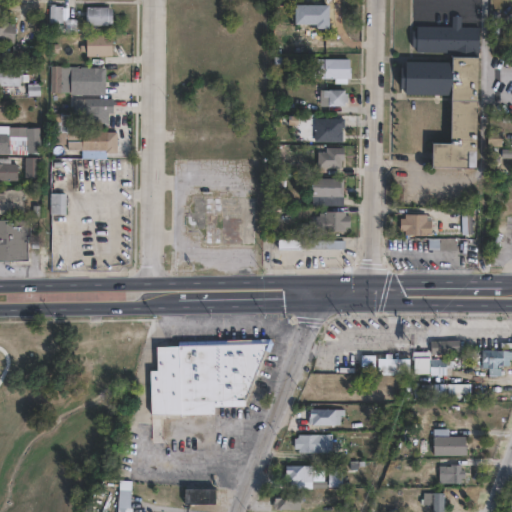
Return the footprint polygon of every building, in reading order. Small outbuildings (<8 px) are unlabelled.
[(282,0),(282,3),(286,3),(286,21),(284,21),(284,31),(273,31),(273,4),(274,4),(274,0),(282,0)] [(61,6),(61,19),(75,19),(75,32),(61,32),(61,23),(48,23),(48,6),(61,6)] [(107,6),(107,8),(111,8),(111,23),(107,23),(107,25),(85,24),(85,6),(107,6)] [(327,9),(326,22),(295,22),(295,9),(327,9)] [(460,14),(460,24),(478,25),(478,55),(475,165),(431,165),(432,141),(450,141),(451,94),(406,93),(406,87),(401,87),(401,65),(407,65),(407,59),(449,60),(449,51),(416,50),(416,47),(416,45),(412,45),(412,29),(416,29),(416,23),(450,24),(451,14),(460,14)] [(0,19),(6,20),(6,26),(13,26),(12,39),(0,38),(0,19)] [(111,55),(86,55),(85,35),(111,35),(111,55)] [(347,59),(347,70),(350,70),(349,78),(311,78),(311,63),(315,63),(315,59),(347,59)] [(104,67),(103,94),(69,94),(69,67),(104,67)] [(0,68),(17,68),(17,72),(20,72),(20,82),(18,82),(18,85),(0,85),(0,68)] [(345,94),(344,103),(343,103),(342,106),(327,106),(327,97),(321,97),(321,90),(342,90),(342,94),(345,94)] [(111,99),(111,113),(107,113),(107,123),(72,122),(72,98),(111,99)] [(0,100),(8,101),(8,119),(0,118),(0,100)] [(341,119),(341,128),(338,127),(338,132),(339,132),(339,142),(311,142),(312,118),(341,119)] [(67,126),(67,129),(83,129),(83,131),(105,131),(105,135),(110,135),(110,146),(106,146),(106,150),(81,150),(81,140),(66,140),(66,137),(50,137),(50,125),(67,126)] [(25,127),(25,128),(38,128),(38,152),(26,152),(26,154),(0,154),(0,134),(7,134),(7,127),(25,127)] [(494,129),(494,146),(480,146),(481,131),(489,131),(489,129),(494,129)] [(341,148),(341,160),(339,160),(339,168),(314,168),(315,152),(323,152),(323,148),(341,148)] [(39,157),(39,178),(23,177),(23,157),(39,157)] [(0,158),(9,158),(9,164),(16,164),(16,180),(0,180),(0,158)] [(341,179),(341,197),(311,196),(311,178),(341,179)] [(23,187),(28,193),(28,211),(7,211),(7,214),(0,213),(0,189),(19,189),(19,187),(23,187)] [(64,193),(64,214),(49,214),(48,214),(48,193),(49,193),(64,193)] [(343,212),(342,216),(348,216),(348,228),(343,228),(342,232),(325,232),(325,230),(314,229),(314,217),(317,217),(317,214),(321,214),(321,216),(322,216),(322,212),(343,212)] [(464,215),(463,235),(453,235),(454,214),(464,215)] [(425,215),(425,221),(431,222),(430,236),(405,236),(405,232),(400,232),(400,220),(403,220),(403,215),(425,215)] [(35,261),(0,261),(0,220),(35,220),(35,254),(35,261)] [(430,249),(460,249),(460,238),(430,238),(430,249)] [(304,240),(303,249),(282,249),(282,239),(304,240)] [(347,250),(304,249),(304,241),(347,241),(347,250)] [(459,354),(459,340),(430,340),(430,354),(459,354)] [(212,415),(149,417),(148,372),(156,372),(155,348),(157,348),(266,345),(242,401),(216,402),(212,402),(212,415)] [(506,350),(506,359),(504,359),(504,365),(492,365),(492,368),(494,368),(494,376),(482,376),(482,368),(480,368),(480,362),(475,362),(475,350),(506,350)] [(428,352),(428,359),(439,359),(439,360),(446,360),(446,368),(438,368),(438,375),(413,375),(413,352),(428,352)] [(375,355),(374,370),(360,370),(360,355),(375,355)] [(408,358),(377,358),(377,373),(408,373),(408,358)] [(354,383),(354,401),(336,401),(336,394),(335,394),(335,390),(336,390),(336,383),(354,383)] [(439,399),(419,399),(419,385),(431,385),(431,384),(439,384),(439,399)] [(342,410),(341,417),(338,417),(338,426),(321,426),(321,430),(313,430),(313,426),(306,426),(306,410),(342,410)] [(441,429),(441,436),(458,436),(458,456),(430,456),(430,429),(441,429)] [(329,435),(329,453),(296,453),(296,450),(292,450),(292,438),(296,438),(296,436),(323,436),(323,435),(329,435)] [(453,464),(453,469),(456,469),(456,478),(453,478),(453,483),(434,483),(435,466),(442,466),(442,464),(453,464)] [(309,467),(309,483),(286,483),(286,476),(283,476),(283,466),(309,467)] [(340,467),(340,487),(325,487),(326,467),(340,467)] [(114,511),(115,481),(128,481),(127,509),(130,509),(129,511),(114,511)] [(214,506),(182,506),(182,489),(214,489),(214,506)] [(437,494),(437,511),(424,511),(424,493),(437,494)] [(295,511),(271,510),(272,495),(295,495),(295,511)]
